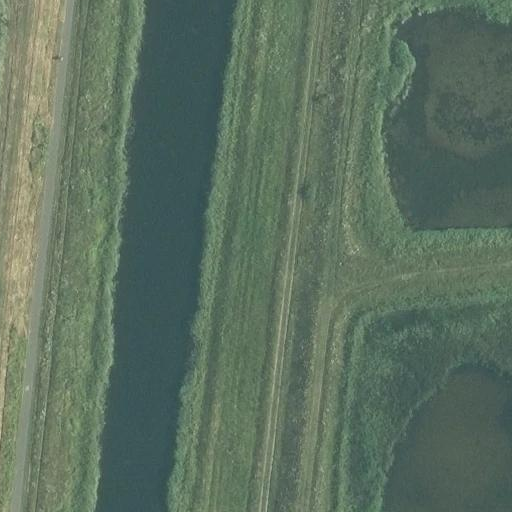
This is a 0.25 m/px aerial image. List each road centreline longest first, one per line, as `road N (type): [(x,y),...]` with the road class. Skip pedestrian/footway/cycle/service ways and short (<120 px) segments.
road 1 (track): [(302,511),(360,0)]
road 2 (track): [(321,0),(265,511)]
road 3 (track): [(325,294),(511,270)]
